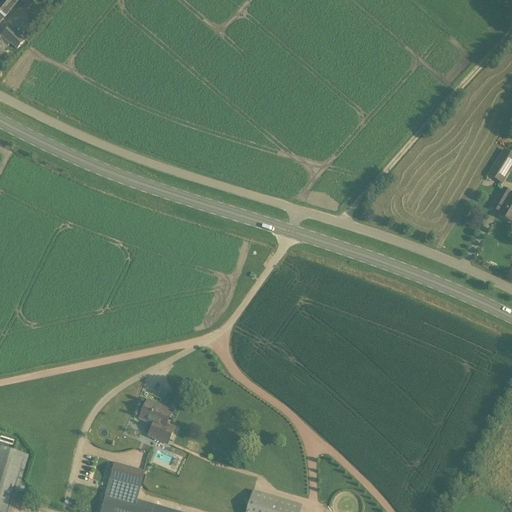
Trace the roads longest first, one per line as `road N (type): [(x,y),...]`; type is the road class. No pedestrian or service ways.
road 1 (primary): [(511,318),(435,281),(93,165),(0,119)]
road 2 (unclassified): [(511,291),(385,237),(107,146),(0,95)]
road 3 (unknown): [(345,225),(511,34)]
road 4 (unknown): [(189,344),(124,383),(89,419),(87,446),(138,456)]
